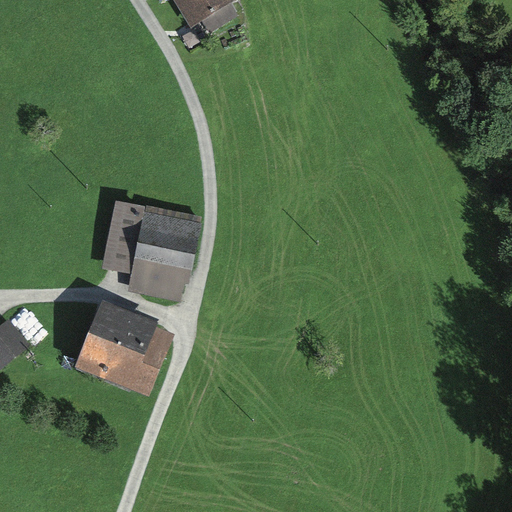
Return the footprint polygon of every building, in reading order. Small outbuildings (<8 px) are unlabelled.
[(228,0),(175,0),(191,26),(230,4),(228,0)] [(135,271),(144,213),(118,209),(109,267),(135,271)] [(144,213),(135,271),(132,289),(180,297),(182,281),(188,282),(198,222),(144,213)] [(168,338),(105,313),(83,369),(146,394),(168,338)] [(9,328),(0,335),(0,365),(2,368),(26,348),(9,328)]
